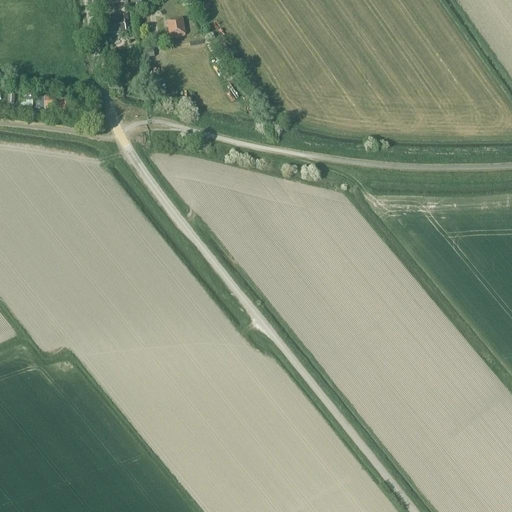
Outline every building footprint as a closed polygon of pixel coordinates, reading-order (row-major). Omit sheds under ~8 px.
[(102,35),(125,32),(130,31),(128,15),(112,17),(112,22),(101,24),(102,35)] [(171,38),(186,35),(183,18),(168,21),(171,38)] [(113,87),(120,90),(123,84),(116,81),(113,87)] [(34,106),(34,95),(21,95),(21,106),(34,106)] [(44,97),(44,110),(45,110),(45,109),(66,111),(66,98),(44,97)]
